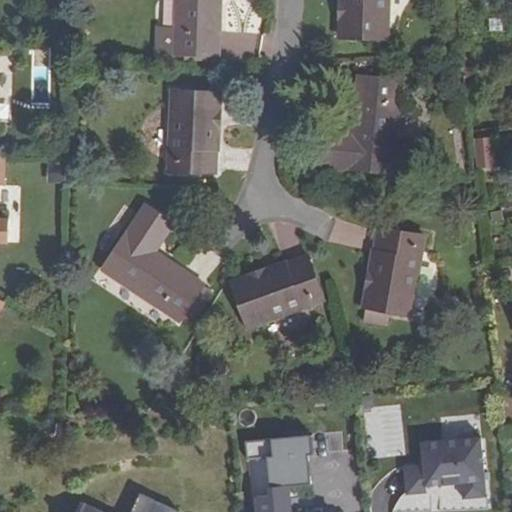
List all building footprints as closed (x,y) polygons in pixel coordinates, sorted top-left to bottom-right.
[(175,0),(174,54),(218,55),(219,0),(175,0)] [(387,0),(339,0),(339,38),(387,39),(387,0)] [(339,146),(340,134),(319,133),(316,166),(392,172),(400,81),(358,78),(352,136),(351,146),(339,146)] [(171,92),(167,172),(216,174),(220,94),(171,92)] [(351,146),(352,136),(340,134),(339,146),(351,146)] [(491,140),(476,141),(479,170),(494,169),(491,140)] [(0,242),(9,243),(9,219),(0,219),(0,185),(3,186),(3,154),(0,154),(0,242)] [(197,294),(202,285),(154,254),(173,225),(144,206),(101,270),(178,322),(180,321),(188,327),(205,300),(197,294)] [(387,312),(409,316),(422,237),(376,229),(362,306),(363,307),(361,320),(384,324),(387,312)] [(305,255),(231,283),(247,329),(322,301),(305,255)] [(197,294),(205,300),(211,291),(202,285),(197,294)] [(502,442),(511,440),(511,427),(498,429),(499,443),(502,442)] [(312,454),(311,435),(302,435),(286,437),(244,441),(245,460),(266,458),(270,495),(256,497),(257,511),(341,511),(341,507),(313,510),(313,511),(297,511),(297,506),(288,507),(288,501),(282,502),(281,487),(310,484),(308,455),(312,454)] [(403,465),(404,493),(424,492),(424,486),(460,484),(461,499),(484,498),(481,438),(421,442),(422,464),(403,465)] [(511,440),(502,442),(503,454),(511,453),(511,440)] [(176,511),(137,494),(128,511),(93,511),(82,507),(79,511),(176,511)]
